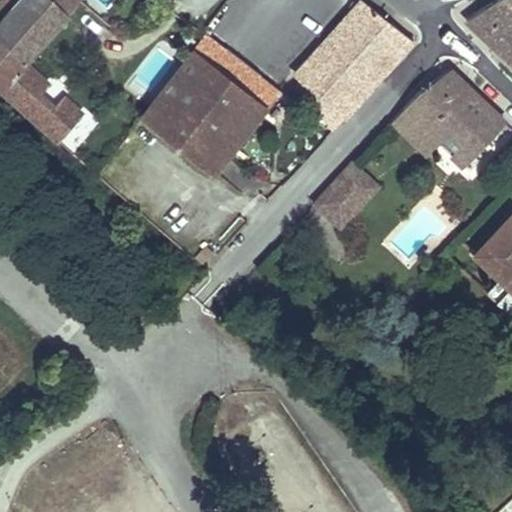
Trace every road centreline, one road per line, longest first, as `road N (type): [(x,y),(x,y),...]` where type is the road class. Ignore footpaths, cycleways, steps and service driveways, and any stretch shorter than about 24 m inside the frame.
road 1 (residential): [(445,34),(126,383)]
road 2 (residential): [(0,261),(126,383)]
road 3 (residential): [(126,383),(208,511)]
